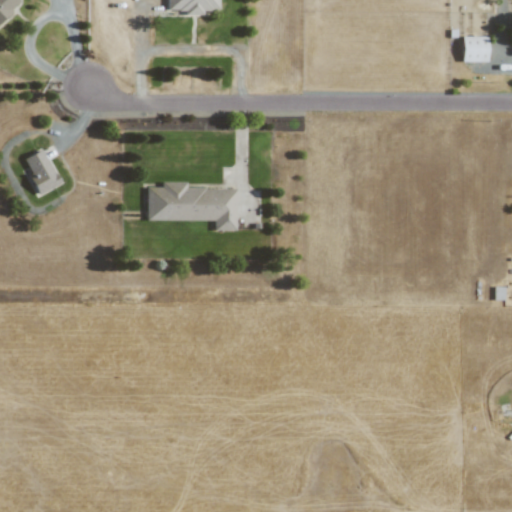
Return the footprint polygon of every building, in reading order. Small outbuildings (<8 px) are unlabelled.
[(0,0),(0,19),(19,1),(17,0),(0,0)] [(165,0),(166,10),(182,9),(182,15),(201,14),(201,10),(217,9),(216,0),(165,0)] [(460,61),(485,62),(485,36),(460,36),(460,61)] [(20,158),(37,195),(58,185),(41,148),(20,158)] [(234,188),(184,187),(184,182),(159,181),(159,187),(145,186),(144,219),(212,221),(211,230),(234,231),(234,188)]
